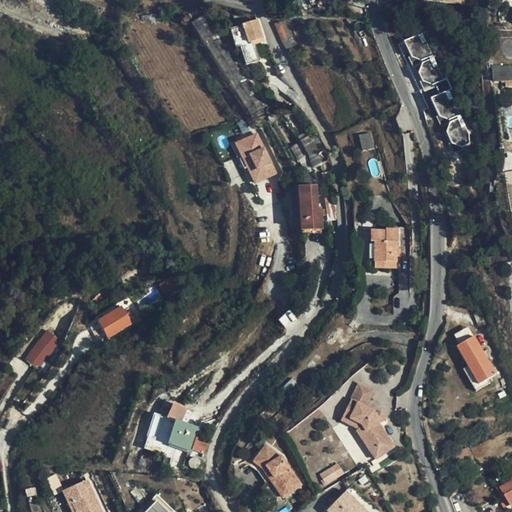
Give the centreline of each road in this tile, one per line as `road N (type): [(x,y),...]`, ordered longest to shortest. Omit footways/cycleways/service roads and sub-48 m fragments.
road 1 (residential): [(229,511),(210,469),(218,428),(330,296),(341,259),(336,170),(262,11)]
road 2 (unclassified): [(444,511),(417,436),(416,405),(435,322),(437,215),(417,117),(368,0)]
